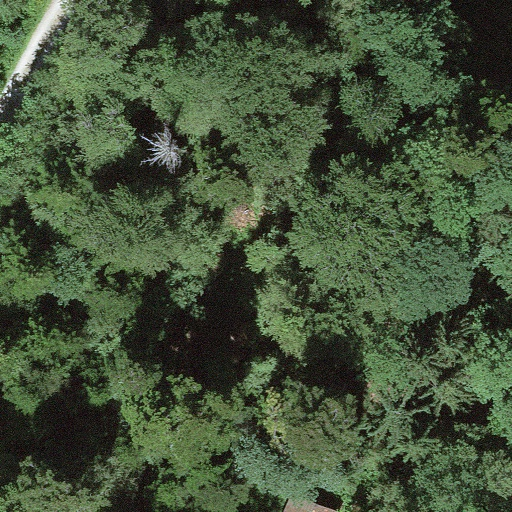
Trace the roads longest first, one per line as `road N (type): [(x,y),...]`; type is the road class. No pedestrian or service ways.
road 1 (track): [(511,386),(399,511)]
road 2 (track): [(60,0),(0,115)]
